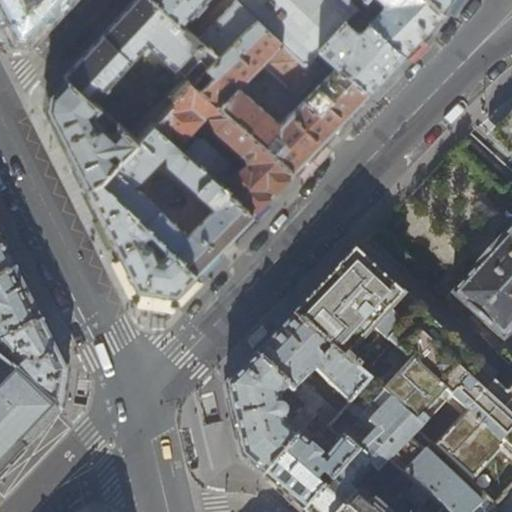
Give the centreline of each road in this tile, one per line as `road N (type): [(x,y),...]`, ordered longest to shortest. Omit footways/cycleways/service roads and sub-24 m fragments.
road 1 (tertiary): [(140,403),(497,31)]
road 2 (secondary): [(140,403),(0,114)]
road 3 (tertiary): [(41,511),(140,403)]
road 4 (residential): [(0,107),(99,0)]
